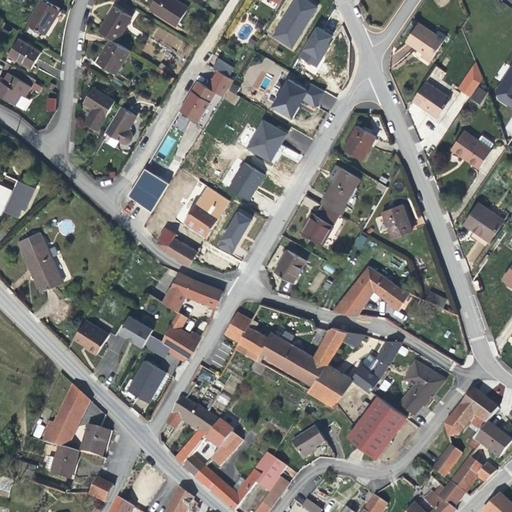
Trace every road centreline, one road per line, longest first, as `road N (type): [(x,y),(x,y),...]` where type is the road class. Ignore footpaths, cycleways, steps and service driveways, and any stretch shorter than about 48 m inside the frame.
road 1 (residential): [(489,367),(367,59)]
road 2 (residential): [(237,288),(367,59)]
road 3 (residential): [(275,511),(314,468),(395,467),(468,377)]
road 4 (residential): [(237,288),(331,318),(372,322),(468,377)]
road 5 (tertiary): [(140,440),(0,294)]
road 6 (residential): [(140,440),(237,288)]
road 7 (residential): [(196,58),(107,204)]
road 8 (residential): [(107,204),(164,263),(237,288)]
road 9 (residential): [(57,153),(82,0)]
